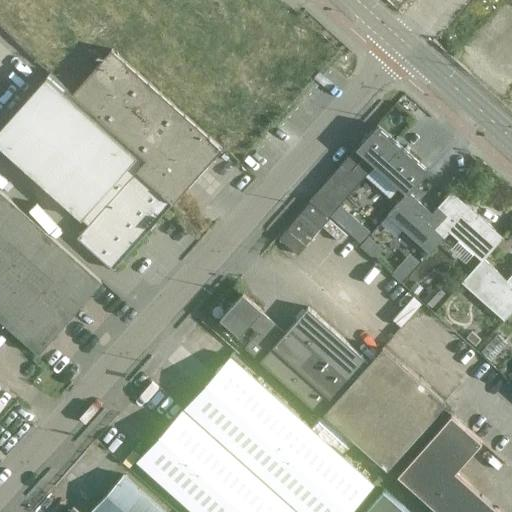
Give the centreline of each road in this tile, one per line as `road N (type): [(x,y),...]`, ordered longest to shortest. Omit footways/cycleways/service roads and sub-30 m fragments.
road 1 (residential): [(0,487),(389,60),(397,30)]
road 2 (residential): [(511,133),(397,30)]
